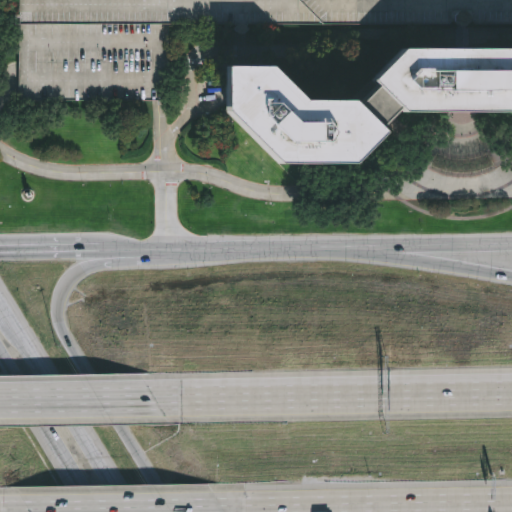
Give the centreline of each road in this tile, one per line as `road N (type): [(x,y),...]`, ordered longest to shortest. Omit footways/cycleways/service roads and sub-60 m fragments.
road 1 (residential): [(511,189),(288,197),(163,172),(124,177),(51,169),(0,151)]
road 2 (secondary): [(171,250),(75,267),(58,308),(173,511)]
road 3 (motorway): [(511,398),(158,404)]
road 4 (secondary): [(511,245),(171,250)]
road 5 (motorway): [(226,511),(511,505)]
road 6 (secondary): [(131,511),(13,322)]
road 7 (secondary): [(0,358),(95,511)]
road 8 (motorway): [(158,404),(0,407)]
